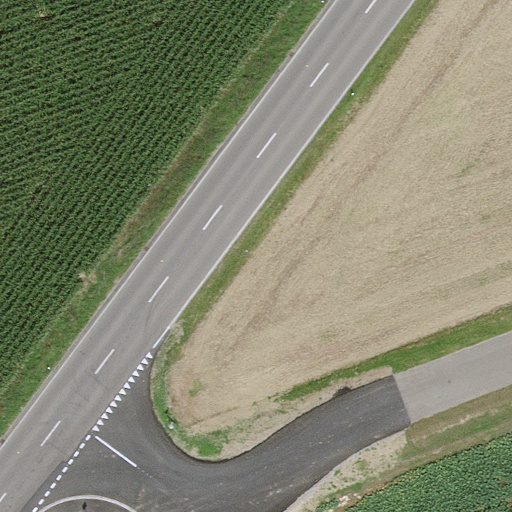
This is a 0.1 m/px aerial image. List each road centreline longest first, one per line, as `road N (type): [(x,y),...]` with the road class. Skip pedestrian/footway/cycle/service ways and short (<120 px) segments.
road 1 (tertiary): [(65,416),(379,0)]
road 2 (unclassified): [(511,362),(404,401),(242,485),(184,489),(65,416)]
